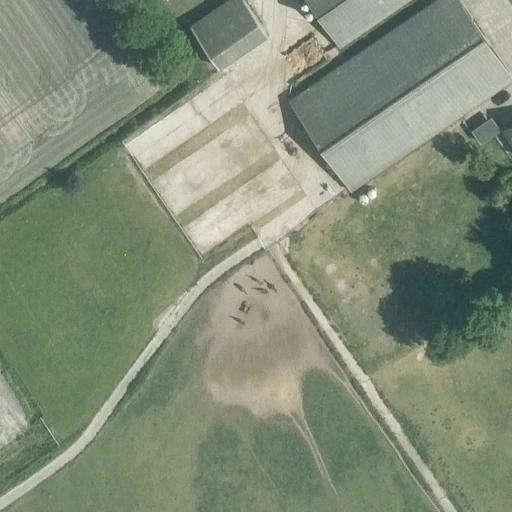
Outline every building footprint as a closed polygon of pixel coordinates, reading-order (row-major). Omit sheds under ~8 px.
[(225,0),(188,26),(217,68),(266,34),(241,0),(225,0)] [(405,0),(433,0),(288,100),(350,191),(511,79),(511,76),(459,0),(306,0),(338,46),(405,0)] [(294,45),(301,55),(327,35),(320,25),(294,45)] [(511,145),(511,120),(500,128),(511,145)] [(170,184),(179,200),(243,160),(226,132),(170,167),(178,179),(170,184)] [(210,242),(276,196),(262,176),(196,223),(210,242)]
